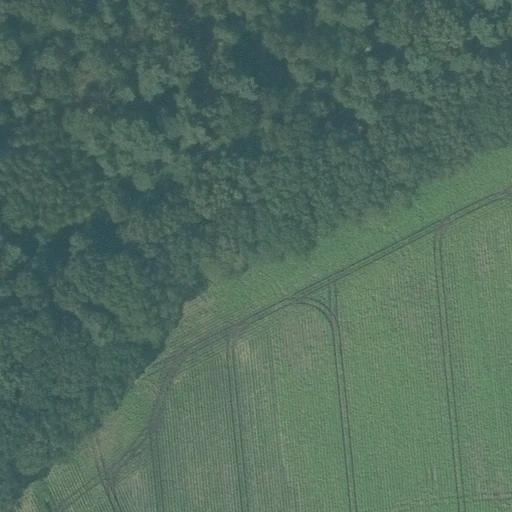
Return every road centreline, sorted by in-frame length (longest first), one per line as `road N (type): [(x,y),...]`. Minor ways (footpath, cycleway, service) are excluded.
road 1 (track): [(432,0),(0,309)]
road 2 (track): [(228,147),(186,0)]
